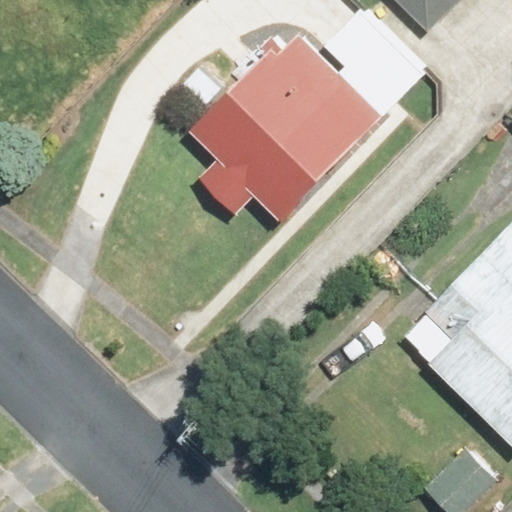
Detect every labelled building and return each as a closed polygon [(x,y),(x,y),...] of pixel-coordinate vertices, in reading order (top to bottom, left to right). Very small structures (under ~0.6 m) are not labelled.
[(98,0),(6,0),(76,39),(98,0)] [(366,0),(326,0),(186,137),(278,232),(440,75),(366,0)] [(395,0),(428,32),(458,0),(395,0)] [(511,232),(416,325),(511,423),(511,232)] [(468,511),(497,483),(459,446),(419,488),(443,511),(468,511)]
